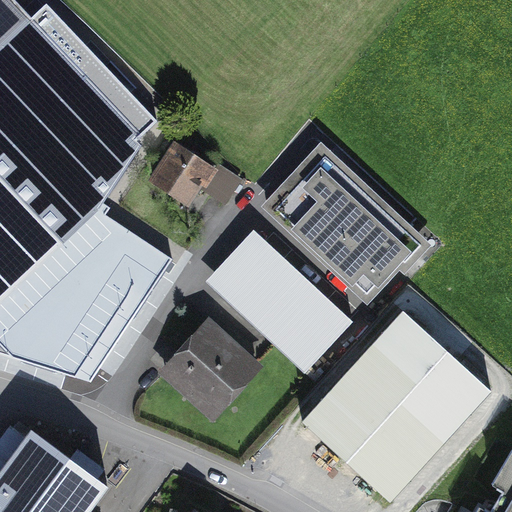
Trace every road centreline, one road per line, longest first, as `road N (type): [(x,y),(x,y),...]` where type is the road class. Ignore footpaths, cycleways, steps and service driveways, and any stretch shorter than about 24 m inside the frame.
road 1 (residential): [(294,511),(0,388)]
road 2 (unknown): [(102,172),(0,388)]
